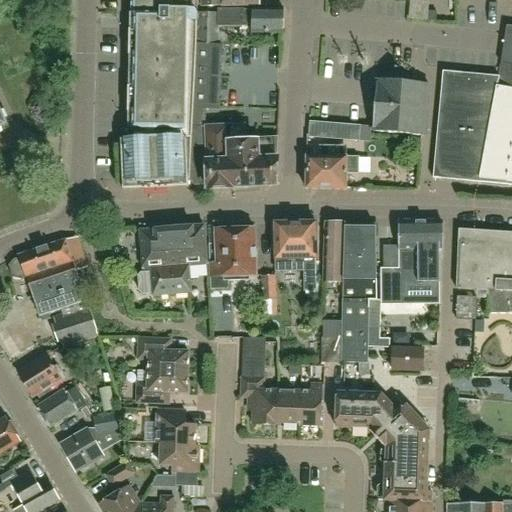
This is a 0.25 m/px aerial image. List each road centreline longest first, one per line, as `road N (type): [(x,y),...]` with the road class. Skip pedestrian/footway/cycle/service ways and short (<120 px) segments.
road 1 (residential): [(511,209),(288,205)]
road 2 (residential): [(78,216),(85,0)]
road 3 (residential): [(288,205),(78,216)]
road 4 (residential): [(288,205),(304,0)]
road 5 (residential): [(353,511),(356,471),(348,459),(223,454)]
road 6 (residential): [(83,511),(0,377)]
